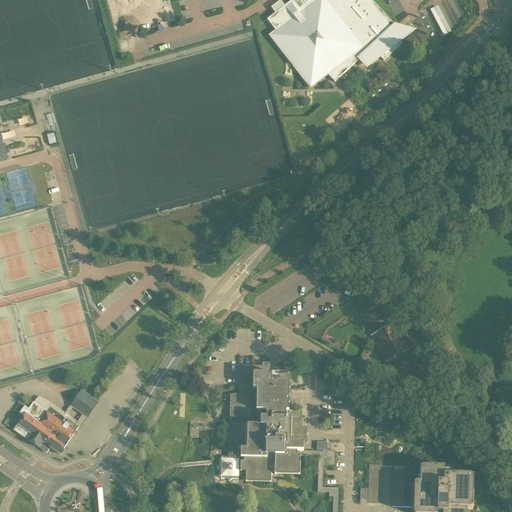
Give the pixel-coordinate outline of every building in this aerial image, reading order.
[(292,0),(285,6),(280,1),(271,8),(275,14),(267,20),(276,32),(270,36),(310,88),(327,75),(334,82),(360,59),(366,66),(379,57),(383,61),(402,44),(397,39),(400,36),(395,31),(392,34),(390,31),(395,27),(370,0),(328,0),(327,2),(325,0),(316,0),(292,0)] [(440,5),(432,8),(444,35),(452,32),(440,5)] [(53,134),(47,136),(49,145),(56,143),(53,134)] [(377,345),(386,361),(417,344),(410,332),(401,337),(394,323),(372,336),(377,345)] [(433,345),(453,378),(465,372),(445,338),(433,345)] [(317,493),(325,493),(325,492),(325,488),(322,488),(323,465),(334,465),(335,451),(313,451),(313,452),(300,451),(302,411),(289,411),(290,375),(284,374),(284,371),(270,371),(270,363),(262,363),(262,367),(241,366),(240,395),(232,395),(231,450),(229,450),(229,457),(222,457),(221,459),(219,459),(219,466),(217,468),(219,470),(219,476),(221,477),(221,479),(227,479),(229,481),(232,479),(238,479),(238,477),(246,477),(246,482),(271,483),(271,471),(275,471),(275,475),(300,475),(300,456),(319,456),(317,493)] [(416,367),(416,384),(430,384),(431,367),(416,367)] [(98,402),(81,390),(70,407),(87,419),(98,402)] [(192,413),(203,412),(200,394),(189,396),(192,413)] [(42,450),(47,453),(50,448),(55,452),(60,455),(61,454),(62,454),(64,451),(64,449),(78,428),(50,408),(47,412),(34,403),(29,410),(25,407),(20,414),(24,417),(14,431),(27,440),(39,448),(42,450)] [(423,467),(445,467),(457,468),(457,450),(417,434),(365,433),(364,465),(369,465),(380,465),(404,466),(423,467)] [(368,504),(379,504),(380,466),(369,465),(368,504)] [(404,466),(393,466),(392,505),(403,505),(404,466)] [(467,511),(468,509),(471,510),(472,477),(445,476),(445,467),(423,467),(422,483),(416,483),(415,511),(467,511)] [(325,492),(325,493),(329,493),(329,497),(333,497),(332,511),(337,511),(338,489),(325,488),(325,492)]
